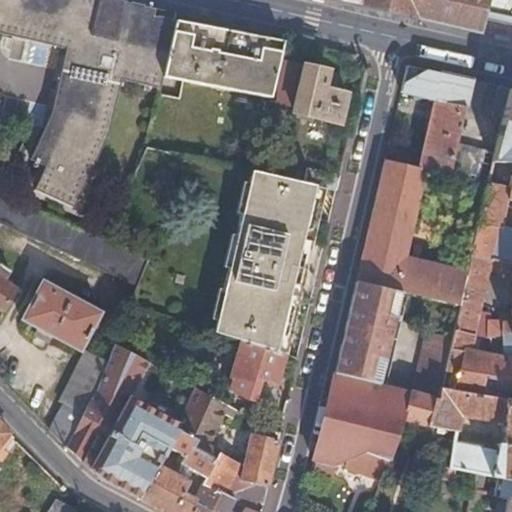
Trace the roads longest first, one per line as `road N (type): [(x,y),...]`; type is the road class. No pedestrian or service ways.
road 1 (residential): [(396,37),(284,511)]
road 2 (residential): [(0,403),(74,478),(129,511)]
road 3 (tertiary): [(396,37),(231,0)]
